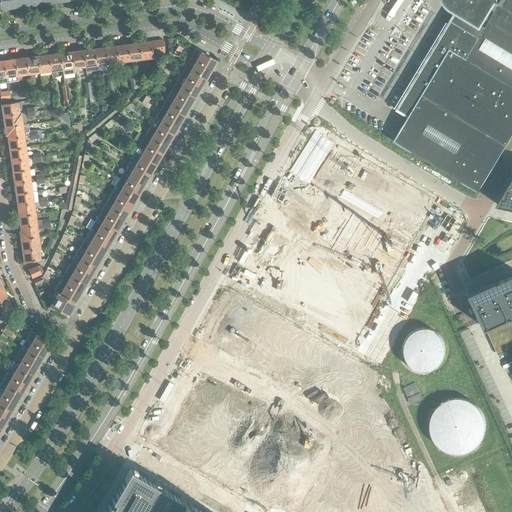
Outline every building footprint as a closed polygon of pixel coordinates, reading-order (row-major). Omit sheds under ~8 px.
[(31,5),(30,0),(0,0),(0,5),(0,9),(31,5)] [(511,0),(444,0),(445,1),(446,2),(447,3),(448,5),(449,6),(450,7),(451,7),(457,11),(457,12),(458,13),(458,12),(469,18),(464,28),(453,21),(401,108),(409,116),(407,120),(406,120),(395,138),(396,138),(394,141),(479,191),(511,135),(511,0)] [(145,42),(140,43),(142,60),(154,58),(153,54),(151,41),(149,41),(149,40),(145,41),(145,42)] [(134,43),(128,44),(131,61),(142,60),(140,43),(138,43),(138,42),(133,43),(134,43)] [(120,45),(117,46),(119,63),(120,63),(131,61),(128,44),(127,44),(127,43),(122,44),(122,45),(120,45)] [(111,46),(106,47),(108,64),(119,63),(117,46),(115,46),(115,45),(111,45),(111,46)] [(183,48),(178,45),(174,52),(179,55),(183,48)] [(100,48),(95,49),(97,66),(108,64),(106,47),(104,47),(104,46),(100,47),(100,48)] [(217,60),(193,46),(193,47),(196,48),(186,66),(207,78),(217,60)] [(88,49),(83,50),(86,67),(86,72),(97,70),(97,66),(95,49),(93,49),(93,48),(88,48),(88,49)] [(77,51),(72,51),(74,68),(86,67),(83,50),(81,50),(81,49),(77,50),(77,51)] [(66,52),(61,53),(63,70),(64,75),(75,73),(74,68),(72,51),(70,52),(70,51),(66,51),(66,52)] [(54,54),(49,54),(51,71),(52,75),(56,74),(56,71),(63,70),(61,53),(59,53),(59,52),(54,53),(54,54)] [(43,55),(38,56),(40,73),(51,71),(49,54),(48,55),(47,54),(43,54),(43,55)] [(30,57),(27,57),(29,74),(40,73),(38,56),(37,56),(36,56),(36,55),(32,56),(32,57),(30,57)] [(19,58),(15,59),(18,76),(18,81),(23,81),(22,75),(29,74),(27,57),(26,57),(25,57),(20,57),(21,58),(19,58)] [(8,59),(4,60),(7,83),(18,81),(18,76),(15,59),(14,59),(14,58),(9,59),(8,59)] [(168,62),(163,59),(159,66),(164,69),(168,62)] [(186,66),(175,83),(197,95),(207,78),(186,66)] [(157,79),(152,76),(148,83),(153,86),(157,79)] [(175,83),(165,100),(180,108),(187,112),(197,95),(175,83)] [(94,108),(91,89),(86,90),(87,98),(89,97),(91,109),(94,108)] [(0,93),(1,100),(10,98),(9,90),(0,91),(0,93)] [(52,101),(46,96),(43,100),(49,105),(52,101)] [(88,136),(130,101),(126,96),(84,131),(88,136)] [(146,96),(142,102),(146,105),(151,99),(146,96)] [(165,100),(155,117),(177,129),(187,112),(180,108),(165,100)] [(19,102),(2,104),(3,108),(4,115),(22,113),(22,112),(20,112),(19,108),(19,102)] [(130,110),(127,106),(121,111),(124,115),(130,110)] [(22,113),(4,115),(5,126),(23,124),(22,113)] [(155,117),(145,135),(167,147),(177,129),(155,117)] [(114,124),(111,120),(105,125),(108,129),(114,124)] [(72,126),(71,127),(78,133),(82,130),(82,127),(81,124),(81,122),(78,123),(78,124),(73,125),(72,126)] [(23,124),(5,126),(6,135),(8,135),(8,138),(25,135),(30,134),(30,131),(29,132),(28,123),(23,124)] [(98,137),(95,133),(88,139),(92,143),(98,137)] [(25,135),(8,138),(10,149),(27,146),(25,135)] [(145,135),(135,152),(156,164),(167,147),(145,135)] [(322,139),(242,276),(354,340),(433,202),(322,139)] [(27,146),(10,149),(11,160),(28,158),(27,146)] [(156,164),(135,152),(125,169),(146,181),(156,164)] [(82,156),(76,154),(65,208),(71,209),(82,156)] [(28,158),(11,160),(13,171),(30,169),(28,158)] [(30,169),(13,171),(15,183),(31,180),(30,169)] [(146,181),(125,169),(115,186),(136,198),(146,181)] [(31,180),(15,183),(16,194),(33,192),(31,180)] [(511,180),(498,204),(511,207),(511,180)] [(115,186),(105,204),(126,216),(136,198),(115,186)] [(33,192),(16,194),(18,205),(34,202),(33,192)] [(34,202),(18,205),(19,216),(36,214),(35,207),(54,204),(53,200),(47,201),(47,200),(40,201),(34,202)] [(105,204),(95,221),(116,233),(126,216),(105,204)] [(36,214),(19,216),(21,228),(50,223),(50,218),(37,220),(36,214)] [(95,221),(85,238),(106,250),(116,233),(95,221)] [(21,231),(20,231),(21,239),(39,237),(38,230),(51,228),(50,223),(21,228),(21,231)] [(68,235),(64,233),(60,241),(65,243),(68,235)] [(39,237),(21,239),(23,250),(39,249),(41,248),(39,237)] [(53,240),(49,238),(45,249),(46,252),(48,253),(53,240)] [(85,238),(75,256),(96,268),(106,250),(85,238)] [(39,249),(23,250),(25,262),(41,259),(39,249)] [(60,254),(55,251),(52,259),(56,261),(60,254)] [(96,268),(75,256),(65,273),(86,285),(96,268)] [(43,270),(40,265),(38,266),(38,265),(29,270),(32,277),(41,273),(43,270)] [(51,271),(46,269),(42,276),(47,278),(51,271)] [(86,285),(65,273),(55,290),(58,292),(76,302),(86,285)] [(498,281),(470,294),(472,297),(474,301),(475,304),(476,308),(480,315),(482,319),(482,320),(486,329),(488,328),(511,316),(511,275),(508,278),(498,282),(498,281)] [(4,289),(0,291),(0,304),(9,300),(4,289)] [(76,302),(58,292),(49,307),(54,310),(55,308),(68,316),(76,302)] [(0,316),(14,310),(9,300),(0,304),(0,316)] [(153,439),(153,440),(154,441),(233,486),(234,486),(254,477),(257,482),(268,479),(269,482),(332,373),(332,372),(332,371),(332,370),(331,370),(230,311),(229,311),(228,311),(227,311),(226,311),(226,312),(153,438),(153,439)] [(511,316),(488,328),(491,335),(500,356),(511,350),(511,316)] [(22,348),(42,360),(52,342),(32,330),(22,348)] [(418,331),(414,333),(408,337),(403,345),(402,352),(403,360),(405,363),(410,369),(418,373),(425,374),(431,372),(438,369),(443,361),(445,354),(443,344),(439,337),(433,333),(425,331),(418,331)] [(42,360),(22,348),(11,365),(32,377),(42,360)] [(11,365),(1,383),(22,394),(32,377),(11,365)] [(416,382),(404,387),(411,404),(423,399),(416,382)] [(1,383),(0,384),(0,405),(12,412),(22,394),(1,383)] [(455,401),(446,403),(438,409),(432,417),(430,427),(432,438),(437,446),(445,452),(454,455),(461,455),(470,452),(478,446),(483,438),(485,428),(483,418),(479,411),(472,404),(465,401),(455,401)] [(0,405),(0,428),(1,429),(12,412),(0,405)] [(382,412),(324,511),(427,511),(416,486),(393,473),(402,456),(382,412)] [(202,511),(190,504),(186,502),(183,500),(179,498),(164,489),(160,487),(157,486),(145,478),(130,469),(112,500),(115,502),(113,506),(110,504),(104,511),(202,511)]
